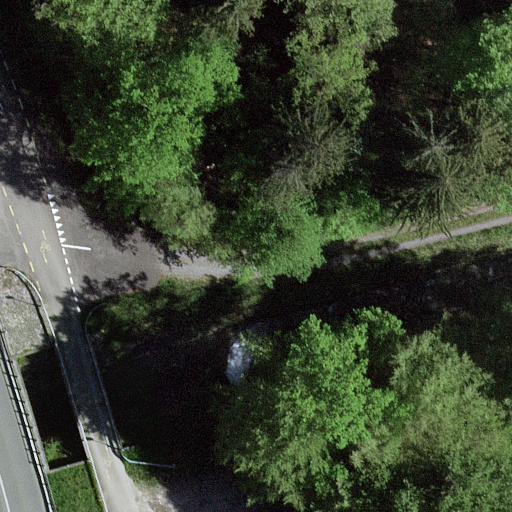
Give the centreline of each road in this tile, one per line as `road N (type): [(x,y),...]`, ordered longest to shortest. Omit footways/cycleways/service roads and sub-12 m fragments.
road 1 (track): [(511,202),(294,259),(157,263),(47,246)]
road 2 (track): [(166,511),(235,425),(511,340)]
